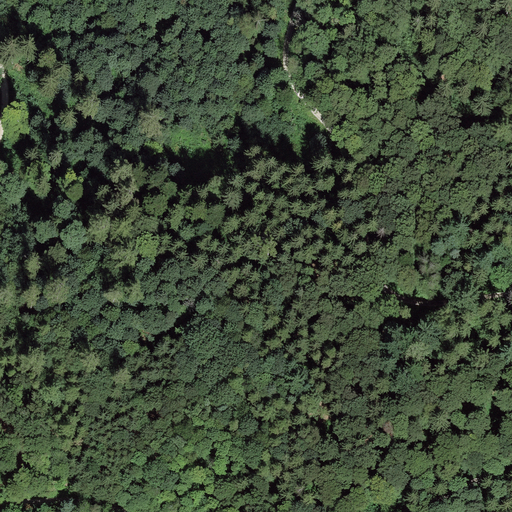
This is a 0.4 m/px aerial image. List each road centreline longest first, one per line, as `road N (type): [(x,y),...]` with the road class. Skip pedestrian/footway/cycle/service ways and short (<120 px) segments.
road 1 (track): [(511,295),(425,303),(403,300),(377,281),(353,157),(290,85),(282,54),(298,0)]
road 2 (track): [(0,503),(98,500),(123,511)]
